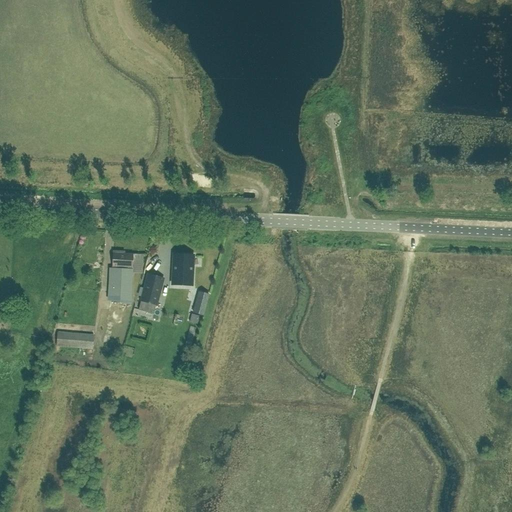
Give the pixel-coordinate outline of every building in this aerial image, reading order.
[(131,282),(132,255),(123,255),(123,253),(113,252),(112,276),(119,276),(119,279),(113,279),(113,288),(112,288),(109,302),(126,305),(129,289),(128,289),(128,282),(131,282)] [(193,256),(191,255),(191,257),(183,257),(184,255),(173,255),(173,262),(172,285),(182,286),(182,284),(190,285),(190,286),(191,286),(193,256)] [(155,314),(157,307),(164,279),(147,274),(138,310),(155,314)] [(206,305),(196,302),(193,313),(203,316),(206,305)] [(199,317),(190,314),(188,323),(196,325),(199,317)] [(56,347),(92,349),(92,344),(93,335),(57,333),(56,347)]
